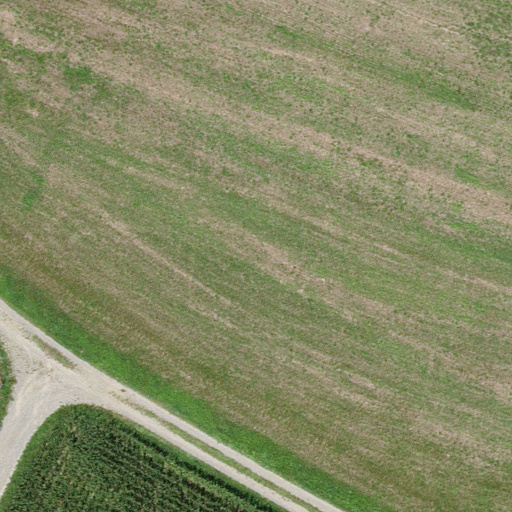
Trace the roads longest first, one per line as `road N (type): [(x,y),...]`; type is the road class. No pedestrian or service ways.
road 1 (track): [(295,511),(72,377)]
road 2 (track): [(3,511),(72,377),(0,319)]
